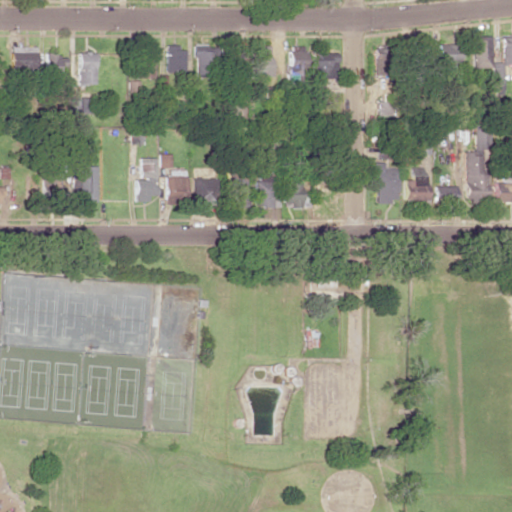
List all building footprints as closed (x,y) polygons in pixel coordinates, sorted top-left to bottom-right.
[(511,34),(499,35),(499,64),(511,64),(511,34)] [(488,37),(469,37),(469,67),(488,68),(488,37)] [(269,43),(248,43),(249,78),(269,77),(269,43)] [(208,44),(193,44),(194,77),(209,76),(208,44)] [(456,64),(456,46),(435,45),(435,63),(456,64)] [(33,75),(33,47),(8,46),(8,75),(33,75)] [(288,60),(295,60),(295,70),(303,70),(304,46),(288,46),(288,60)] [(184,73),(184,48),(165,47),(164,72),(184,73)] [(42,76),(57,76),(57,66),(63,66),(63,57),(54,58),(54,48),(42,48),(42,76)] [(423,48),(412,49),(414,68),(425,67),(423,48)] [(153,79),(153,49),(135,49),(134,78),(153,79)] [(75,85),(93,84),(92,52),(74,52),(75,85)] [(310,53),(310,79),(335,78),(335,52),(310,53)] [(501,75),(492,74),(491,84),(500,85),(501,75)] [(393,115),(393,102),(374,102),(373,115),(393,115)] [(472,128),(472,151),(461,151),(461,200),(483,200),(484,173),(479,173),(479,149),(490,149),(490,128),(472,128)] [(392,157),(391,144),(371,145),(372,158),(392,157)] [(168,154),(156,154),(157,168),(169,168),(168,154)] [(137,179),(132,180),(132,201),(145,201),(145,196),(154,196),(153,158),(137,158),(137,179)] [(380,163),(372,162),(372,202),(394,203),(394,168),(380,167),(380,163)] [(94,201),(94,166),(73,166),(73,201),(94,201)] [(400,200),(423,201),(423,167),(408,167),(408,180),(401,180),(400,200)] [(222,204),(243,205),(244,173),(223,172),(222,204)] [(183,176),(162,176),(161,204),(182,205),(183,176)] [(190,204),(213,205),(213,179),(190,178),(190,204)] [(252,178),(253,208),(277,207),(276,190),(270,190),(270,180),(262,180),(262,178),(252,178)] [(511,203),(511,178),(502,178),(502,183),(491,183),(491,203),(511,203)] [(331,205),(332,180),(310,180),(310,205),(331,205)] [(280,208),(305,208),(305,197),(298,197),(297,182),(288,182),(289,194),(280,194),(280,208)] [(432,199),(452,198),(451,185),(431,187),(432,199)]
